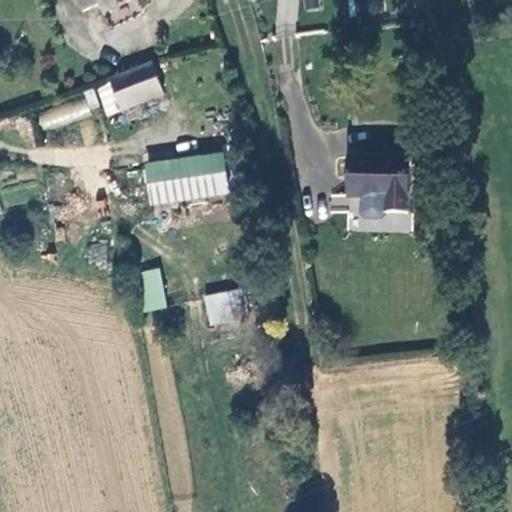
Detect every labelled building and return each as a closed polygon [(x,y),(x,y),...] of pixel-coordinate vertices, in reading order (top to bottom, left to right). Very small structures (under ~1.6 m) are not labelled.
[(77,0),(85,12),(100,4),(106,13),(133,0),(77,0)] [(154,62),(110,80),(112,83),(123,111),(166,93),(154,62)] [(123,111),(112,83),(101,88),(112,115),(123,111)] [(36,114),(43,131),(89,113),(82,96),(36,114)] [(22,144),(33,143),(31,119),(20,119),(22,144)] [(226,155),(151,167),(157,203),(232,190),(226,155)] [(413,156),(351,155),(352,231),(414,232),(413,156)] [(137,273),(147,312),(167,307),(158,268),(137,273)] [(211,297),(216,323),(255,314),(250,289),(211,297)]
